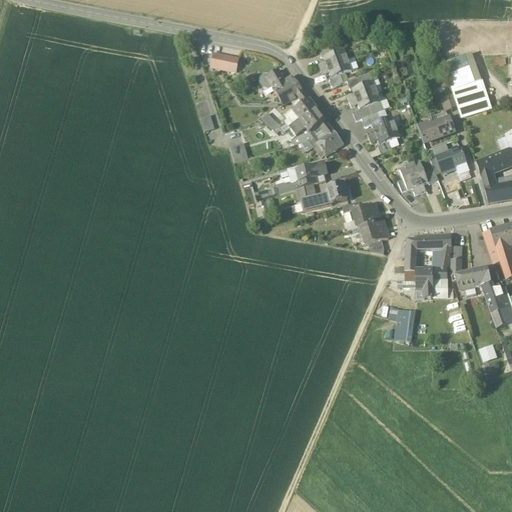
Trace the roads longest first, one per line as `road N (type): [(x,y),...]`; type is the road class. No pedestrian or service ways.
road 1 (tertiary): [(28,0),(276,52),(411,220),(511,212)]
road 2 (track): [(281,511),(411,220)]
